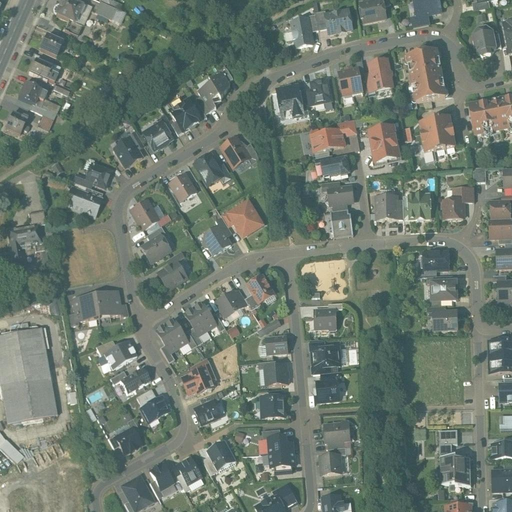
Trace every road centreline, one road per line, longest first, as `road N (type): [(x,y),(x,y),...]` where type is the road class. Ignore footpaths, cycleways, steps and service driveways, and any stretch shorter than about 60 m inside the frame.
road 1 (residential): [(135,316),(192,437),(104,480),(95,493),(98,511)]
road 2 (residential): [(285,255),(312,511)]
road 3 (residential): [(218,133),(119,201),(135,316)]
road 4 (residential): [(478,328),(483,511)]
road 5 (residential): [(447,44),(419,35),(343,49),(274,78)]
road 6 (residential): [(285,255),(235,266),(156,313),(135,316)]
